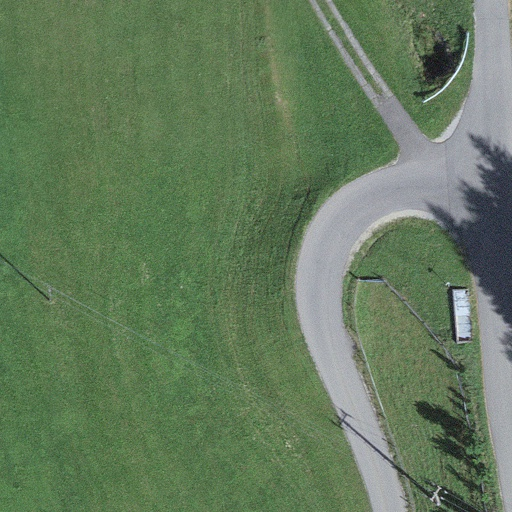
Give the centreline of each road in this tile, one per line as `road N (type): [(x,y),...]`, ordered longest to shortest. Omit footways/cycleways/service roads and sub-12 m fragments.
road 1 (track): [(324,0),(433,181)]
road 2 (residential): [(489,0),(491,188)]
